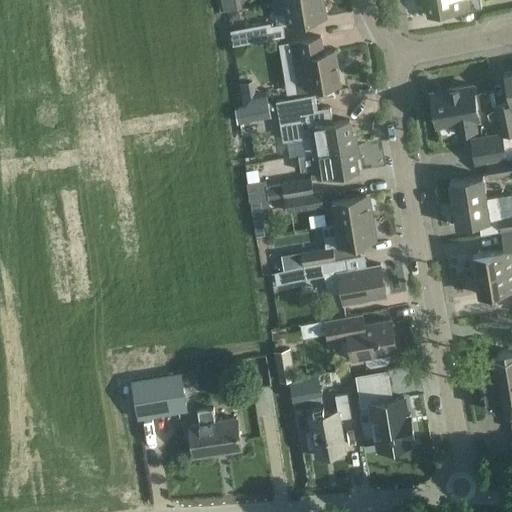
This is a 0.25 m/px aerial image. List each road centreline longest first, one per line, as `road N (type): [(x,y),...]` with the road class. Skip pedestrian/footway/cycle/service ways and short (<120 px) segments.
road 1 (residential): [(462,499),(430,282),(415,263),(393,118),(394,57)]
road 2 (residential): [(4,364),(220,334)]
road 3 (unclassified): [(275,511),(462,499)]
road 4 (residential): [(25,511),(4,364)]
